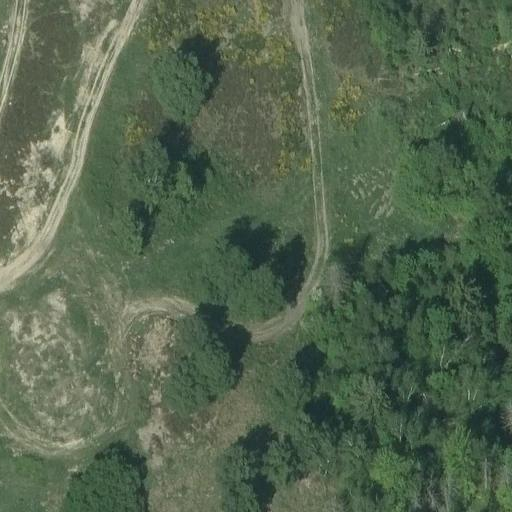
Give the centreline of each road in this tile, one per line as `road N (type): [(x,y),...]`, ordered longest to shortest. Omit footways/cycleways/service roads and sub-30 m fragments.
road 1 (track): [(0,396),(50,458),(123,438),(135,378),(113,334),(122,306),(146,294),(216,321),(262,322),(282,308),(304,271),(319,218),(305,60)]
road 2 (track): [(0,269),(56,233),(135,0)]
